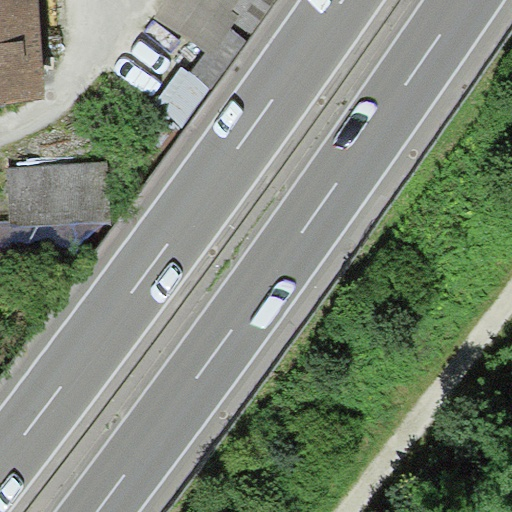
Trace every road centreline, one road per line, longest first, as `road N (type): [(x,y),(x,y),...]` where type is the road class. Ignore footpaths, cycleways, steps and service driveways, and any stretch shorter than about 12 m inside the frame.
road 1 (motorway): [(99,511),(213,366),(467,0)]
road 2 (motorway): [(342,0),(0,466)]
